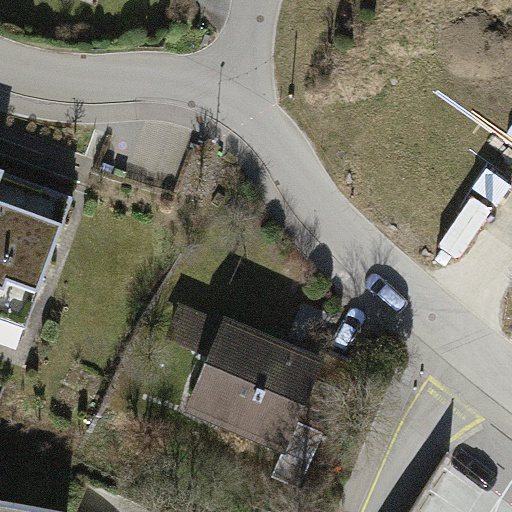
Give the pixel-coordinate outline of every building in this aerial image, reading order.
[(83,196),(0,167),(0,314),(37,327),(83,196)] [(189,305),(174,345),(206,357),(221,316),(189,305)] [(354,372),(319,357),(315,366),(227,328),(197,396),(246,417),(241,429),(284,448),(272,477),(300,489),(324,433),(295,421),(298,414),(330,428),(354,372)] [(511,511),(511,507),(423,440),(391,511),(511,511)] [(0,511),(62,511),(63,510),(0,498),(0,511)]
